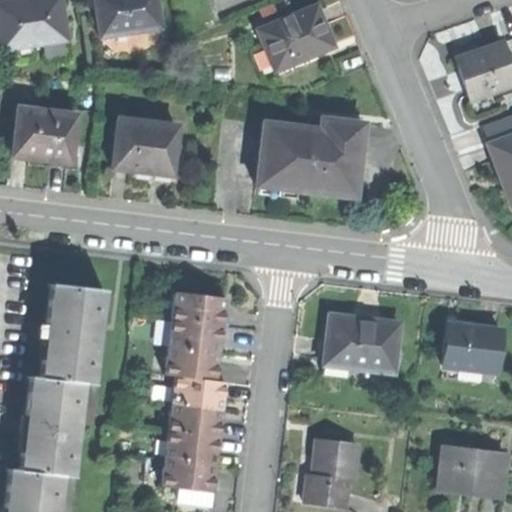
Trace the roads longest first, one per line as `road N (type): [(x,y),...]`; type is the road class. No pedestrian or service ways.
road 1 (residential): [(284,244),(0,211)]
road 2 (residential): [(284,244),(255,511)]
road 3 (residential): [(449,267),(454,232),(378,32)]
road 4 (residential): [(449,267),(284,244)]
